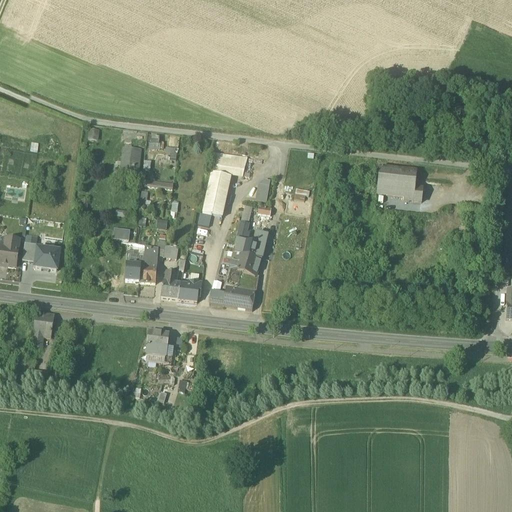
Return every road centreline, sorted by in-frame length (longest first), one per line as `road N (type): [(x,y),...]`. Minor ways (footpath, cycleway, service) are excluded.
road 1 (unclassified): [(0,88),(84,124),(501,173)]
road 2 (secondary): [(0,296),(494,348)]
road 3 (residential): [(494,348),(501,173)]
